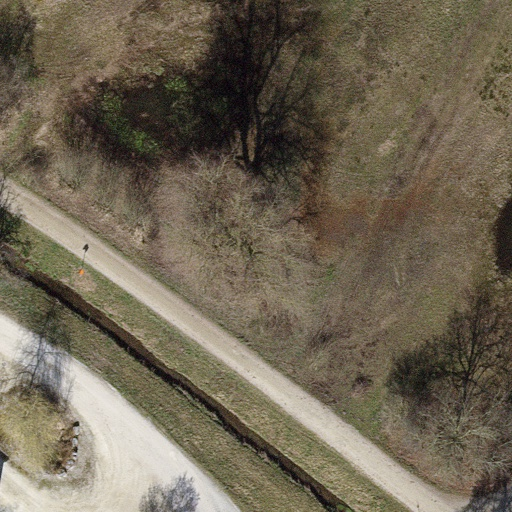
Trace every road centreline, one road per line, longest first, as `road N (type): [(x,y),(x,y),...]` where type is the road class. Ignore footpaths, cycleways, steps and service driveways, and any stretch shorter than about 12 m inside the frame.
road 1 (track): [(442,511),(97,256),(0,199)]
road 2 (residential): [(0,336),(104,407),(220,511)]
